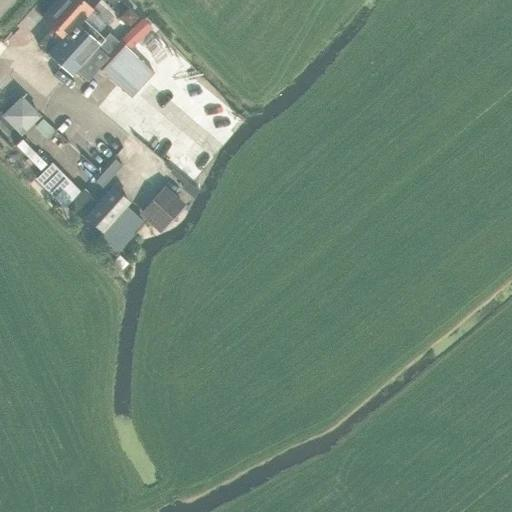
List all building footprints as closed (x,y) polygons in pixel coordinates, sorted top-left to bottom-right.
[(103,39),(84,20),(92,12),(78,0),(63,0),(43,22),(52,30),(37,47),(71,77),(76,72),(87,82),(99,69),(132,98),(154,73),(119,41),(119,42),(109,33),(103,39)] [(21,135),(40,115),(20,96),(1,116),(21,135)] [(47,139),(55,130),(42,119),(34,128),(47,139)] [(148,125),(137,134),(158,161),(170,153),(148,125)] [(33,136),(21,147),(40,169),(52,158),(33,136)] [(36,177),(67,207),(83,190),(53,161),(36,177)] [(167,184),(140,213),(162,233),(189,204),(167,184)] [(115,255),(144,222),(127,207),(131,202),(113,186),(84,217),(101,232),(96,238),(115,255)]
